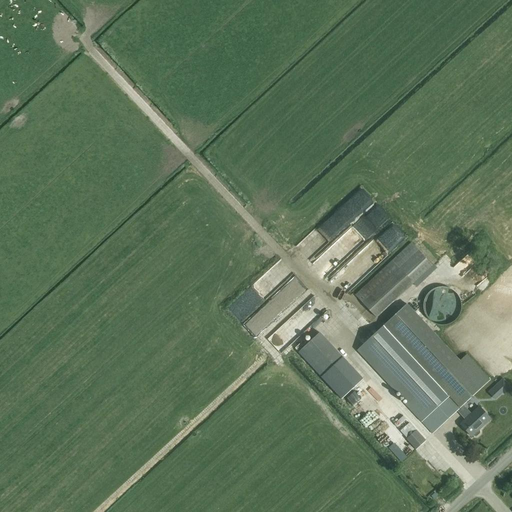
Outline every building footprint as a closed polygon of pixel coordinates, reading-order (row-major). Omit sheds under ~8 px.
[(346,234),(359,247),(376,231),(363,217),(346,234)] [(242,221),(235,228),(271,265),(278,258),(242,221)] [(361,252),(371,262),(399,234),(390,224),(361,252)] [(411,243),(395,258),(355,296),(376,318),(432,266),(411,243)] [(485,271),(469,275),(471,283),(487,279),(485,271)] [(294,278),(247,319),(259,333),(266,326),(263,322),(302,287),(294,278)] [(424,299),(423,304),(423,306),(423,311),(425,316),(429,320),(433,324),(438,325),(444,326),(449,325),(454,322),(457,318),(458,318),(460,313),(461,307),(461,302),(459,297),(456,293),(452,290),(447,288),(441,287),(436,288),(431,291),(427,294),(424,299)] [(466,355),(459,362),(407,305),(360,348),(365,354),(363,356),(407,403),(405,405),(432,434),(457,410),(465,419),(460,425),(471,437),(473,436),(474,437),(476,437),(480,434),(480,432),(478,431),(490,420),(479,407),(471,414),(463,406),(490,380),(466,355)] [(325,375),(342,358),(319,334),(302,350),(325,375)] [(276,347),(283,343),(278,335),(271,339),(276,347)] [(488,393),(492,397),(494,399),(502,391),(505,394),(511,388),(503,379),(488,393)] [(416,430),(406,439),(416,451),(426,441),(416,430)]
